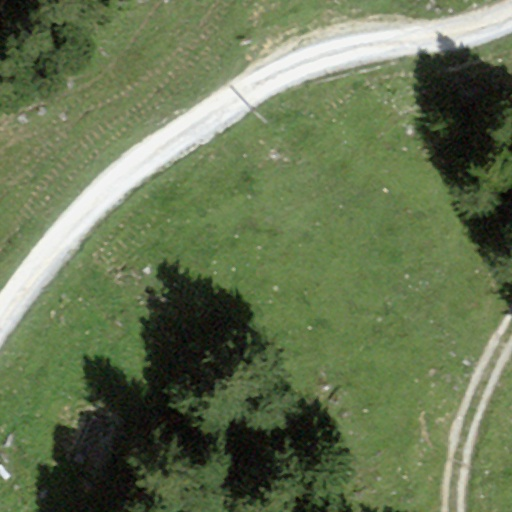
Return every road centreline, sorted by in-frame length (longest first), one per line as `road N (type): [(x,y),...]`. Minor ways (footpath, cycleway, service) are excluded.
road 1 (track): [(511,23),(464,50),(317,72),(176,149),(32,275),(0,324)]
road 2 (track): [(511,329),(486,369),(455,511)]
